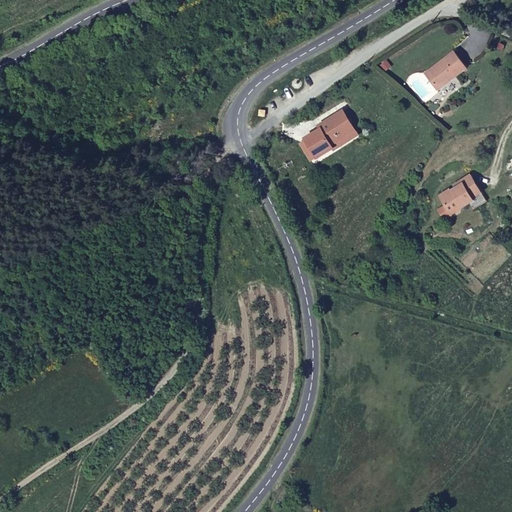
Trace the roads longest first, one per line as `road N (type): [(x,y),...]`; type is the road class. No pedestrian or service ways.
road 1 (track): [(0,501),(135,408),(179,363),(191,317),(200,181),(240,142)]
road 2 (secondary): [(245,511),(309,404),(315,361),(297,262),(240,142)]
road 3 (unclassified): [(240,142),(449,4)]
road 4 (secondary): [(240,142),(237,113),(264,80),(396,0)]
road 5 (track): [(511,337),(302,282)]
road 6 (secondary): [(128,0),(0,67)]
